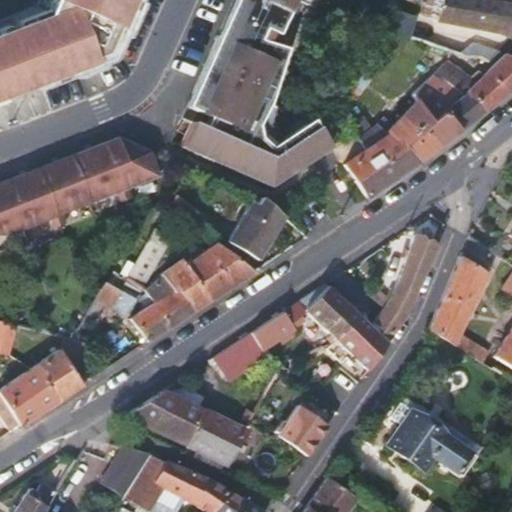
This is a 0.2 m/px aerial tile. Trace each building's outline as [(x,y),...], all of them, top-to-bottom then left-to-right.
[(0,0),(0,95),(105,55),(129,0),(0,0)] [(239,0),(223,37),(218,35),(186,106),(196,111),(196,112),(181,146),(267,184),(271,184),(332,146),(315,119),(272,146),(261,136),(260,123),(246,118),(252,104),(265,110),(268,102),(271,103),(289,47),(262,37),(266,30),(283,21),(291,0),(239,0)] [(426,0),(423,16),(466,27),(511,38),(511,2),(487,0),(466,0),(466,1),(456,0),(426,0)] [(436,36),(433,48),(445,51),(458,55),(462,43),(436,36)] [(461,62),(463,57),(458,55),(445,51),(446,58),(461,62)] [(450,74),(444,66),(435,73),(442,80),(444,79),(458,91),(461,93),(464,92),(483,113),(509,92),(511,89),(511,59),(503,55),(479,74),(475,70),(467,76),(459,67),(450,74)] [(446,109),(426,81),(412,93),(418,101),(432,120),(442,113),(459,133),(462,131),(471,123),(483,113),(464,92),(461,93),(458,91),(454,95),(457,99),(446,109)] [(354,85),(351,83),(335,103),(339,108),(349,95),(353,97),(362,87),(357,83),(354,85)] [(448,141),(459,133),(442,113),(432,120),(418,101),(406,112),(422,135),(426,131),(437,150),(448,141)] [(428,157),(437,150),(426,131),(422,135),(406,112),(393,125),(388,117),(375,126),(376,130),(361,142),(365,149),(396,130),(417,164),(427,157),(428,157)] [(343,164),(364,199),(392,181),(417,164),(396,130),(365,149),(343,164)] [(114,138),(103,142),(121,189),(127,187),(157,175),(148,150),(116,137),(114,138)] [(88,202),(116,191),(121,189),(103,142),(82,150),(70,154),(88,202)] [(88,202),(70,154),(53,161),(37,167),(55,214),(61,212),(88,202)] [(22,227),(49,217),(55,214),(37,167),(21,173),(4,180),(22,227)] [(0,181),(0,233),(7,233),(22,227),(4,180),(0,181)] [(127,187),(121,189),(125,199),(131,197),(127,187)] [(125,199),(121,189),(116,191),(119,201),(125,199)] [(282,216),(261,196),(256,202),(251,200),(227,243),(250,258),(253,259),(282,216)] [(179,224),(183,220),(168,208),(157,227),(170,238),(179,224)] [(61,212),(55,214),(59,224),(65,222),(61,212)] [(53,227),(59,224),(55,214),(49,217),(53,227)] [(189,232),(193,227),(183,220),(179,224),(189,232)] [(400,278),(385,304),(376,322),(390,336),(406,315),(427,265),(435,246),(416,233),(400,278)] [(227,243),(223,249),(245,265),(250,258),(227,243)] [(164,271),(167,276),(193,313),(254,273),(245,265),(223,249),(215,244),(191,261),(188,256),(164,271)] [(123,277),(128,281),(129,279),(138,284),(143,287),(154,265),(140,257),(132,273),(126,271),(123,277)] [(485,274),(458,261),(443,294),(427,329),(452,344),(455,336),(485,274)] [(511,311),(511,313),(511,272),(502,288),(511,294),(511,311)] [(131,320),(146,344),(193,313),(167,276),(148,290),(156,303),(131,320)] [(130,297),(138,284),(129,279),(128,281),(121,292),(130,297)] [(134,300),(130,297),(121,292),(106,282),(103,286),(87,311),(93,314),(101,302),(126,316),(134,300)] [(305,323),(301,317),(307,313),(329,335),(326,340),(331,345),(343,333),(361,315),(329,282),(282,313),(294,331),(305,323)] [(264,351),(294,331),(282,313),(249,335),(264,351)] [(390,336),(376,322),(373,327),(361,315),(343,333),(331,345),(337,350),(341,346),(367,370),(390,336)] [(0,353),(9,356),(16,323),(0,319),(0,353)] [(511,368),(511,328),(493,356),(511,368)] [(240,341),(252,359),(264,351),(249,335),(240,341)] [(475,349),(455,336),(452,344),(472,357),(475,349)] [(67,337),(58,354),(72,374),(84,348),(82,343),(68,337),(67,337)] [(263,376),(252,359),(240,341),(214,359),(212,360),(234,394),(263,376)] [(485,355),(475,349),(472,357),(480,362),(485,355)] [(0,396),(4,403),(11,414),(21,427),(30,421),(81,387),(72,374),(58,354),(0,393),(0,396)] [(243,433),(162,392),(125,416),(225,467),(243,433)] [(478,450),(395,392),(384,409),(402,422),(384,448),(420,472),(429,459),(458,479),(478,450)] [(11,414),(4,403),(0,406),(0,410),(5,418),(11,414)] [(323,432),(327,427),(297,407),(275,439),(306,457),(323,432)] [(240,419),(249,424),(254,415),(245,411),(240,419)] [(102,482),(124,496),(150,454),(149,454),(123,447),(102,482)] [(122,499),(145,511),(146,511),(159,484),(192,498),(209,511),(225,490),(211,481),(187,471),(161,459),(150,454),(124,496),(122,499)] [(356,485),(332,469),(324,480),(349,497),(356,485)] [(309,511),(345,511),(354,500),(349,497),(324,480),(315,493),(304,508),(309,511)] [(45,511),(47,508),(56,494),(41,485),(36,493),(30,489),(15,511),(45,511)] [(259,511),(225,490),(209,511),(210,511),(259,511)] [(511,511),(511,494),(498,511),(511,511)]
